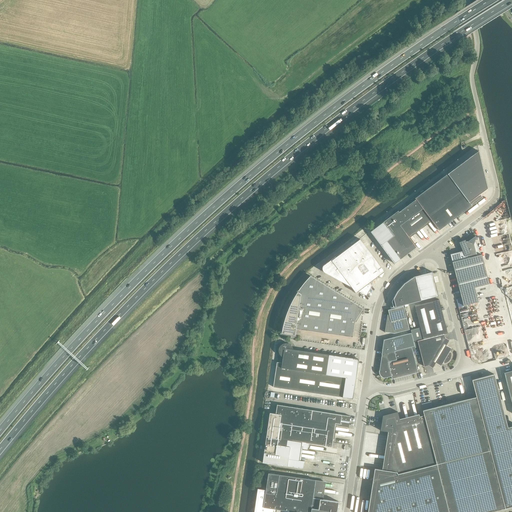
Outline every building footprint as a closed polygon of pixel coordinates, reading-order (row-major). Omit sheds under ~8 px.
[(399,212),(398,211),(370,232),(395,264),(416,247),(405,232),(412,227),(416,232),(432,220),(439,230),(472,206),(483,197),(480,194),(488,189),(478,151),(448,174),(415,198),(416,200),(399,212)] [(477,256),(474,244),(475,241),(475,239),(475,237),(475,236),(465,244),(463,240),(459,242),(461,247),(459,248),(462,251),(450,254),(463,306),(478,302),(474,287),(489,284),(482,254),(477,256)] [(384,272),(360,239),(336,257),(335,257),(323,266),(322,267),(322,268),(322,269),(322,270),(323,270),(323,271),(324,272),(325,272),(339,280),(340,280),(351,287),(356,293),(359,291),(366,295),(372,285),(371,285),(369,283),(381,274),(382,275),(383,274),(383,273),(384,272)] [(393,307),(421,301),(438,296),(432,272),(415,276),(404,284),(396,291),(392,302),(393,307)] [(352,337),(355,321),(363,308),(310,276),(304,283),(299,290),(294,298),(291,307),(287,315),(285,324),(284,333),(295,335),(296,329),(352,337)] [(439,300),(415,306),(420,328),(411,331),(414,342),(443,334),(448,333),(446,328),(446,325),(445,325),(441,307),(440,304),(439,300)] [(406,318),(403,306),(388,310),(389,315),(388,315),(387,315),(385,332),(394,333),(409,330),(406,318)] [(414,355),(411,347),(414,346),(411,333),(384,340),(379,371),(379,372),(379,374),(380,376),(381,377),(383,378),(384,378),(385,378),(391,376),(392,379),(418,373),(414,355)] [(445,339),(443,334),(417,341),(424,368),(428,367),(432,369),(436,364),(441,367),(443,363),(444,364),(446,363),(447,363),(449,362),(450,360),(451,358),(451,355),(451,353),(450,352),(451,350),(446,346),(449,342),(445,339)] [(273,387),(353,398),(359,359),(329,355),(294,350),(292,346),(291,345),(289,344),(287,343),(285,343),(282,344),(280,346),(279,347),(279,349),(278,351),(279,353),(279,354),(280,355),(282,357),(283,357),(282,363),(277,362),(273,387)] [(511,426),(508,428),(494,374),(472,380),(476,397),(423,411),(424,415),(400,421),(397,412),(383,415),(380,431),(390,432),(385,470),(375,469),(367,511),(489,511),(511,506),(511,426)] [(277,406),(270,450),(279,451),(279,447),(332,455),(332,459),(344,461),(350,417),(339,416),(339,419),(284,411),(285,407),(277,406)] [(289,459),(289,457),(259,453),(258,464),(289,468),(290,463),(286,463),(286,459),(289,459)] [(258,490),(254,511),(274,511),(275,509),(292,511),(291,511),(336,511),(338,502),(322,500),(325,481),(268,473),(266,491),(258,490)]
